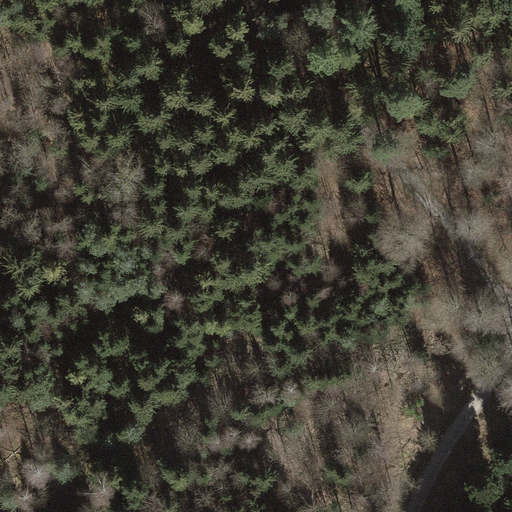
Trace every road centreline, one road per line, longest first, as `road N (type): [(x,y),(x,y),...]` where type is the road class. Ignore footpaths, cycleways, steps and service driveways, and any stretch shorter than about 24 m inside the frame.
road 1 (track): [(245,0),(511,308)]
road 2 (track): [(411,511),(449,434),(511,349)]
